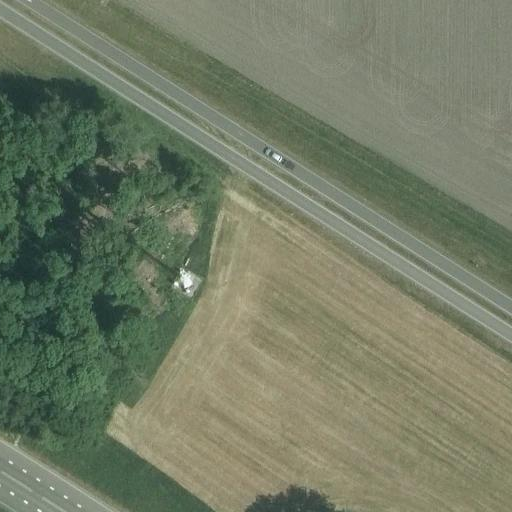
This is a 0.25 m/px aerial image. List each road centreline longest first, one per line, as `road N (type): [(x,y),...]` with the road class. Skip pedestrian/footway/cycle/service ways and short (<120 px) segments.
road 1 (primary): [(0,10),(511,336)]
road 2 (primary): [(511,308),(29,0)]
